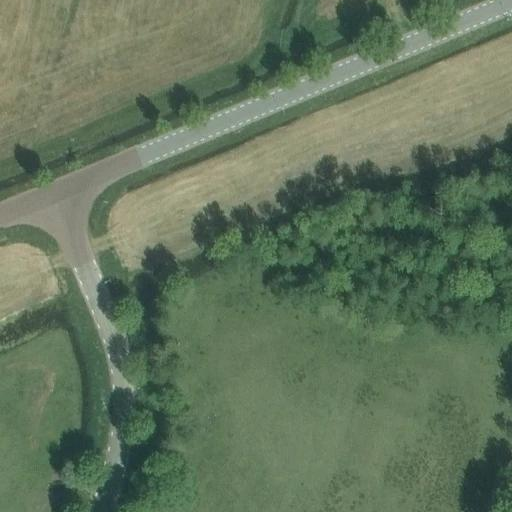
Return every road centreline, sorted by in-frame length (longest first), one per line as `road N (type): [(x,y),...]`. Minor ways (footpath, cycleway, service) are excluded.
road 1 (tertiary): [(57,192),(511,2)]
road 2 (unclassified): [(57,192),(124,392),(123,428),(99,511)]
